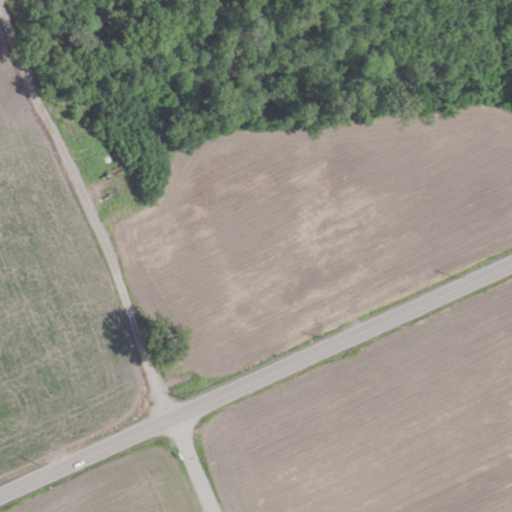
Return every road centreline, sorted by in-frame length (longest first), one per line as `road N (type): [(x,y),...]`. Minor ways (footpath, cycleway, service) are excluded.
road 1 (tertiary): [(0,493),(511,262)]
road 2 (track): [(173,417),(0,5)]
